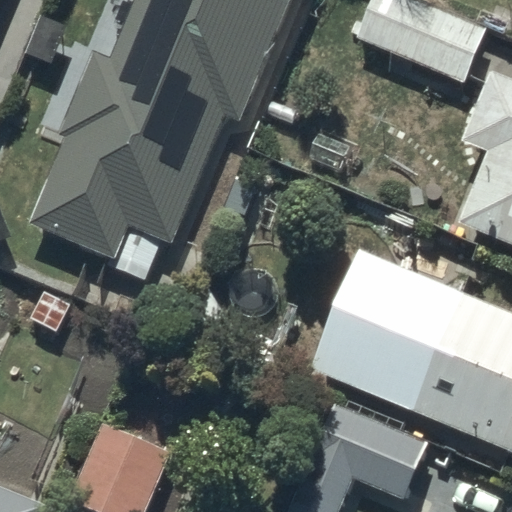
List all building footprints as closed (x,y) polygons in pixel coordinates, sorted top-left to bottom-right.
[(164,240),(174,244),(232,116),(242,121),(296,0),(140,0),(116,55),(102,48),(64,134),(68,136),(35,218),(118,256),(115,267),(149,280),(164,240)] [(488,28),(423,0),(374,0),(361,36),(466,80),(488,28)] [(511,79),(495,72),(467,139),(491,149),(463,217),(511,237),(511,79)] [(423,354),(403,404),(511,446),(511,310),(455,288),(452,296),(433,288),(409,349),(423,354)] [(431,443),(339,405),(292,511),(340,511),(355,477),(407,499),(431,443)] [(103,511),(173,511),(195,465),(174,456),(171,461),(167,459),(172,447),(109,418),(73,498),(103,511)] [(0,511),(45,511),(50,502),(0,481),(0,511)]
